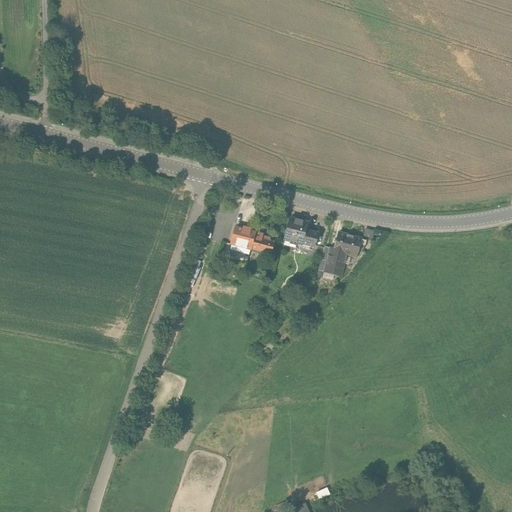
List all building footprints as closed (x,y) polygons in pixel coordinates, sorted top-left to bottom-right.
[(288,222),(283,242),(302,246),(307,229),(307,227),(288,222)] [(256,235),(233,228),(228,245),(251,252),(256,235)] [(307,229),(302,246),(313,249),(318,231),(307,229)] [(375,232),(364,229),(362,237),(372,240),(375,232)] [(362,238),(338,232),(333,248),(330,247),(323,273),(341,278),(347,257),(356,260),(362,238)] [(256,236),(252,250),(271,255),(274,241),(256,236)] [(242,262),(227,258),(223,269),(239,274),(242,262)] [(318,499),(329,494),(326,487),(315,492),(318,499)] [(294,507),(295,511),(308,511),(305,502),(294,507)]
